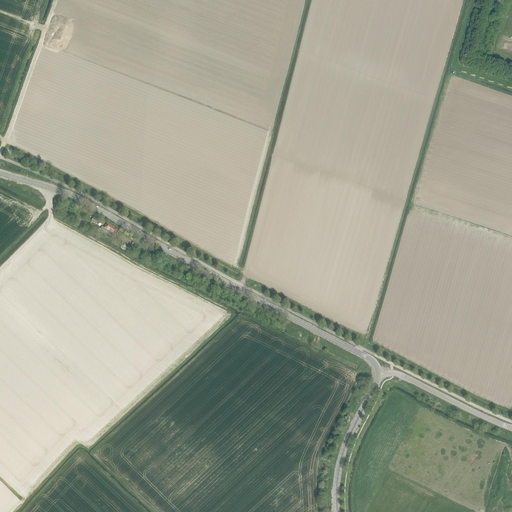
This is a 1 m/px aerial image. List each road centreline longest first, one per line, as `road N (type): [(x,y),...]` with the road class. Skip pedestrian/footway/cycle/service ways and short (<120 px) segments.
road 1 (secondary): [(379,374),(372,360),(84,201),(0,173)]
road 2 (track): [(0,151),(55,0)]
road 3 (secondary): [(337,511),(341,455),(379,374)]
road 4 (tertiary): [(511,428),(397,374),(379,374)]
